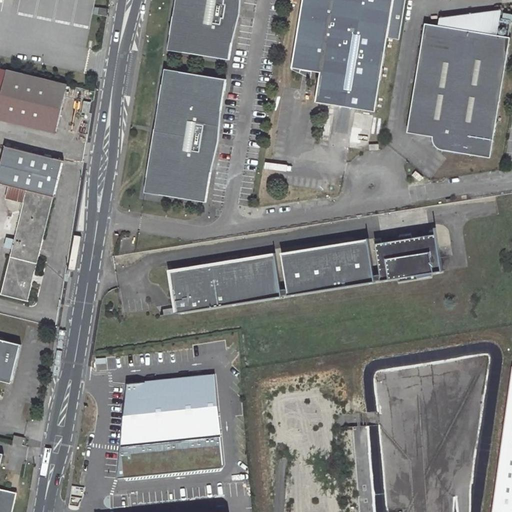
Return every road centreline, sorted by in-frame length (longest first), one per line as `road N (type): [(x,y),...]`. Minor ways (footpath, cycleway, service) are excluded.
road 1 (tertiary): [(43,511),(130,0)]
road 2 (unknown): [(237,229),(273,0)]
road 3 (unknown): [(403,170),(302,157),(291,137),(300,75)]
road 4 (unknown): [(403,170),(423,21),(443,0)]
